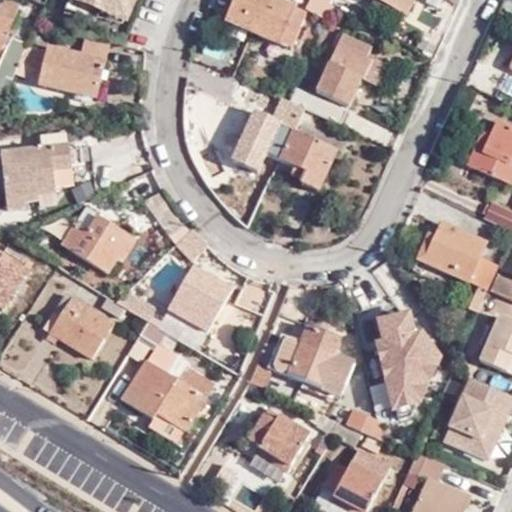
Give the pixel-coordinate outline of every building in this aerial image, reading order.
[(0,47),(19,5),(7,0),(2,0),(0,5),(0,47)] [(131,0),(78,0),(123,20),(131,0)] [(291,48),(305,13),(274,0),(233,0),(225,21),(291,48)] [(325,16),(331,4),(330,3),(328,2),(324,0),(310,0),(307,7),(325,16)] [(413,0),(377,0),(406,15),(413,0)] [(426,0),(425,3),(438,9),(442,0),(426,0)] [(348,106),(361,79),(371,58),(366,56),(371,46),(342,33),(315,91),(348,106)] [(12,37),(2,57),(17,64),(26,43),(12,37)] [(430,52),(434,45),(422,39),(417,46),(430,52)] [(14,76),(38,86),(39,84),(46,54),(26,46),(14,76)] [(96,97),(104,61),(47,46),(46,54),(39,84),(96,97)] [(2,57),(0,62),(0,74),(7,77),(10,79),(17,64),(2,57)] [(371,58),(361,79),(376,85),(386,64),(371,58)] [(304,107),(341,123),(346,110),(296,87),(290,100),(304,107)] [(241,143),(278,161),(293,130),(304,107),(290,100),(287,99),(266,90),(241,143)] [(511,129),(496,121),(489,135),(482,132),(466,164),(511,184),(511,129)] [(293,130),(278,161),(303,173),(299,184),(316,192),(336,150),(293,130)] [(83,162),(82,144),(2,153),(8,211),(26,210),(26,205),(39,204),(39,198),(56,196),(56,186),(74,184),(73,163),(83,162)] [(510,229),(511,224),(511,211),(492,202),(484,217),(510,229)] [(120,262),(134,239),(98,216),(101,212),(87,205),(62,245),(106,272),(114,259),(120,262)] [(485,291),(496,266),(477,257),(483,242),(441,221),(433,236),(428,233),(416,257),(476,287),(485,291)] [(0,309),(1,310),(27,270),(23,268),(28,260),(7,246),(2,254),(0,253),(0,309)] [(511,273),(496,266),(485,291),(511,302),(511,273)] [(168,311),(178,317),(182,309),(209,325),(229,290),(192,269),(168,311)] [(467,308),(476,312),(485,291),(476,287),(467,308)] [(147,303),(127,291),(117,301),(126,307),(139,315),(147,303)] [(291,303),(295,296),(288,293),(284,300),(291,303)] [(126,307),(117,301),(107,295),(101,306),(119,317),(126,307)] [(91,357),(110,325),(64,297),(44,329),(91,357)] [(182,309),(178,317),(205,332),(209,325),(182,309)] [(477,363),(509,376),(511,368),(511,324),(495,318),(477,363)] [(153,351),(164,330),(148,320),(136,339),(153,351)] [(392,350),(405,342),(395,324),(381,332),(392,350)] [(331,356),(338,340),(305,327),(299,342),(282,334),(268,367),(339,396),(351,366),(331,356)] [(414,367),(420,374),(438,362),(419,336),(380,365),(392,382),(405,372),(414,367)] [(181,432),(211,384),(185,367),(174,384),(144,364),(121,400),(152,420),(155,416),(181,432)] [(411,380),(420,374),(414,367),(405,372),(411,380)] [(511,400),(511,397),(469,380),(443,443),(465,452),(474,429),(496,438),(511,400)] [(330,436),(339,422),(310,409),(305,421),(330,436)] [(274,422),(277,416),(267,410),(263,415),(274,422)] [(381,442),(377,421),(354,411),(347,426),(355,430),(381,442)] [(308,435),(277,416),(274,422),(263,415),(248,440),(256,446),(272,455),(268,460),(286,471),(308,435)] [(347,426),(339,422),(330,436),(348,445),(355,430),(347,426)] [(486,462),(496,438),(474,429),(465,452),(486,462)] [(253,451),(268,460),(272,455),(256,446),(253,451)] [(444,466),(415,453),(414,457),(407,472),(428,482),(414,511),(465,511),(470,500),(437,485),(444,466)] [(326,482),(338,489),(352,497),(347,505),(359,511),(364,511),(382,479),(351,462),(346,470),(335,464),(326,482)] [(352,497),(338,489),(333,498),(347,505),(352,497)]
